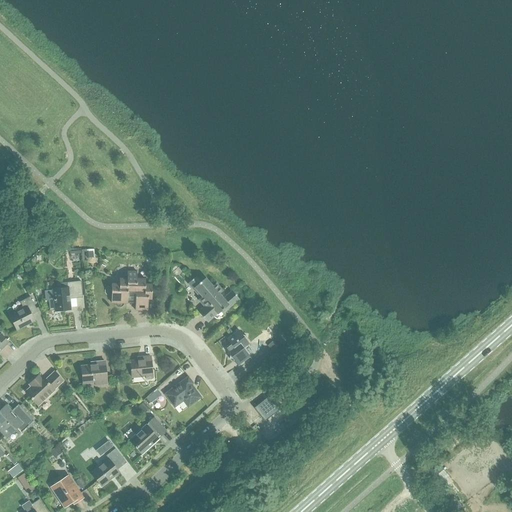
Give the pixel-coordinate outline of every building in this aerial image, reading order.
[(151,299),(152,285),(145,285),(145,279),(137,279),(137,272),(127,272),(127,279),(119,279),(119,284),(111,284),(111,303),(135,303),(135,310),(147,310),(148,299),(151,299)] [(226,310),(239,299),(232,291),(223,299),(219,294),(222,291),(215,283),(212,286),(205,278),(201,281),(197,276),(188,284),(200,298),(198,300),(205,307),(198,312),(207,322),(217,313),(218,314),(225,308),(226,310)] [(60,288),(52,289),(52,290),(44,291),(45,301),(49,300),(50,311),(62,310),(62,311),(71,310),(69,299),(82,298),(81,281),(60,283),(60,288)] [(23,308),(8,315),(16,331),(35,321),(32,315),(38,312),(30,297),(20,302),(23,308)] [(272,339),(278,337),(274,327),(268,329),(272,339)] [(243,349),(249,344),(245,339),(246,336),(242,335),(238,330),(226,339),(230,344),(224,348),(230,355),(229,358),(232,359),(238,366),(250,357),(243,349)] [(0,350),(9,342),(1,334),(0,334),(0,350)] [(255,341),(254,356),(266,356),(266,342),(255,341)] [(145,376),(146,379),(153,378),(150,356),(143,357),(144,360),(130,361),(131,377),(145,376)] [(107,384),(104,361),(96,362),(96,365),(81,367),(83,383),(95,382),(95,386),(107,384)] [(54,390),(63,381),(54,372),(45,380),(42,376),(41,377),(39,374),(29,384),(31,387),(25,392),(38,406),(55,390),(54,390)] [(193,383),(188,377),(165,394),(174,407),(183,401),(188,407),(201,397),(191,385),(193,383)] [(146,400),(152,408),(160,402),(154,394),(146,400)] [(272,394),(254,408),(264,421),(282,407),(280,405),(272,394)] [(141,410),(145,413),(149,409),(143,402),(137,408),(139,411),(141,410)] [(22,432),(34,421),(18,404),(10,412),(5,406),(0,411),(0,429),(7,437),(18,427),(22,432)] [(285,415),(279,421),(286,429),(292,423),(285,415)] [(150,445),(166,431),(154,418),(146,425),(145,424),(134,433),(135,435),(129,440),(142,454),(150,447),(150,445)] [(117,470),(126,463),(115,449),(106,456),(108,459),(90,473),(101,487),(120,472),(117,470)] [(26,473),(20,477),(28,492),(35,489),(26,473)] [(74,505),(83,498),(68,475),(60,480),(63,483),(52,490),(64,508),(72,503),(74,505)] [(25,511),(48,511),(39,499),(31,504),(29,501),(21,506),(25,511)]
